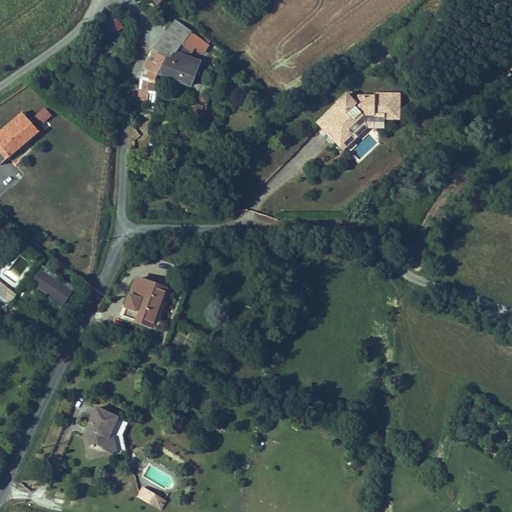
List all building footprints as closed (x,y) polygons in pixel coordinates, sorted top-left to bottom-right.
[(165,23),(184,32),(189,19),(172,10),(165,23)] [(122,14),(99,30),(106,41),(131,24),(128,19),(131,17),(129,14),(126,16),(125,14),(122,16),(122,14)] [(212,31),(189,19),(184,32),(181,38),(192,39),(197,40),(207,44),(212,31)] [(154,45),(173,56),(178,46),(181,38),(184,32),(165,23),(154,45)] [(192,39),(181,38),(178,46),(188,50),(192,39)] [(173,56),(154,45),(153,47),(150,65),(167,71),(173,56)] [(188,50),(178,46),(173,56),(167,71),(195,81),(203,56),(188,50)] [(147,79),(143,98),(152,100),(153,93),(165,96),(166,84),(147,79)] [(209,109),(217,89),(211,86),(203,96),(196,99),(195,104),(209,109)] [(341,108),(325,118),(342,142),(372,121),(387,123),(388,115),(402,116),(404,93),(368,91),(357,98),(351,89),(341,96),(347,104),(341,108)] [(341,96),(335,100),(341,108),(347,104),(341,96)] [(41,126),(52,115),(44,107),(33,118),(41,126)] [(467,108),(457,115),(465,127),(475,120),(467,108)] [(0,146),(6,153),(34,127),(17,109),(0,124),(0,146)] [(64,306),(75,285),(40,266),(29,287),(64,306)] [(171,288),(140,275),(123,314),(154,327),(171,288)] [(0,290),(7,295),(15,285),(11,282),(9,285),(0,278),(0,290)] [(212,367),(199,362),(197,368),(209,373),(212,367)] [(112,451),(110,434),(119,414),(97,404),(88,425),(91,426),(89,432),(84,433),(88,456),(112,451)] [(118,450),(116,433),(110,434),(112,451),(118,450)] [(160,509),(165,501),(155,495),(150,503),(160,509)]
